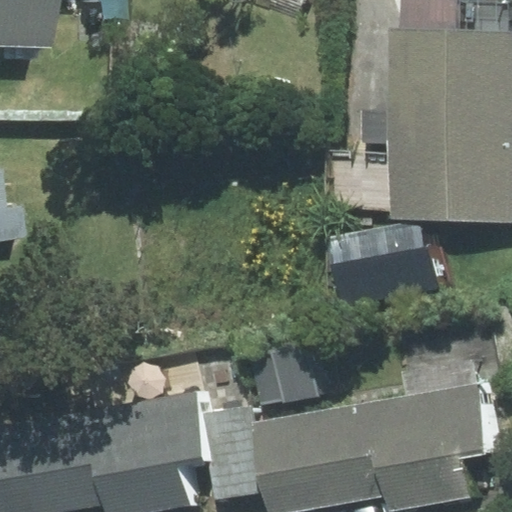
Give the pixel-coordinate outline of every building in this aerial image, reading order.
[(29,2),(0,0),(0,59),(27,60),(29,2)] [(511,219),(511,196),(511,3),(473,3),(473,34),(394,33),(392,217),(511,219)] [(0,209),(0,248),(13,247),(10,208),(0,209)] [(0,412),(0,511),(132,511),(260,499),(249,388),(95,403),(0,412)] [(502,459),(490,390),(266,429),(280,511),(310,511),(316,511),(375,511),(373,501),(396,497),(398,511),(429,511),(489,502),(482,463),(502,459)]
